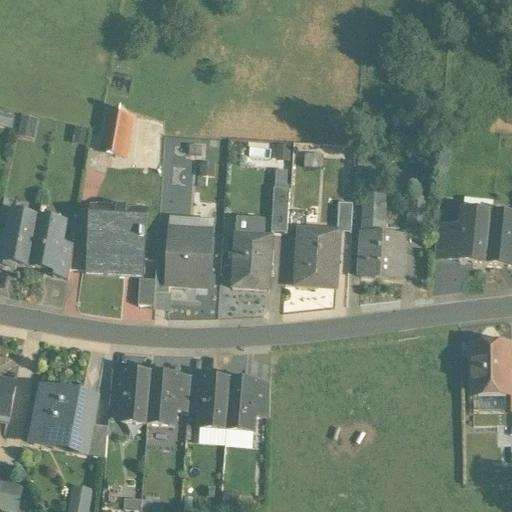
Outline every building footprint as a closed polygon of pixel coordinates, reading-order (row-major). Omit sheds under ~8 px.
[(133,119),(108,115),(100,157),(125,161),(133,119)] [(289,195),(276,194),(273,238),(287,239),(289,195)] [(382,206),(364,205),(363,225),(381,226),(382,206)] [(426,207),(411,206),(409,245),(424,246),(426,207)] [(469,207),(469,216),(492,217),(493,208),(469,207)] [(353,209),(339,209),(338,233),(351,234),(353,209)] [(491,221),(463,218),(462,235),(459,265),(458,267),(486,270),(491,221)] [(39,225),(12,221),(9,239),(4,268),(6,269),(30,273),(39,225)] [(511,223),(491,221),(486,270),(511,272),(511,223)] [(144,227),(92,224),(88,279),(140,282),(144,227)] [(39,225),(30,273),(54,278),(56,278),(61,249),(65,230),(39,225)] [(238,226),(237,241),(264,243),(265,227),(238,226)] [(462,235),(437,232),(435,263),(459,265),(462,235)] [(211,238),(171,236),(169,266),(168,292),(170,292),(207,295),(211,238)] [(9,239),(0,237),(0,271),(5,273),(6,269),(4,268),(9,239)] [(320,237),(320,248),(299,246),(297,292),(319,293),(320,290),(337,291),(340,238),(320,237)] [(264,243),(237,241),(234,294),(270,296),(273,243),(264,243)] [(403,244),(363,242),(360,283),(401,286),(403,244)] [(274,282),(293,282),(294,247),(275,247),(274,282)] [(73,251),(61,249),(56,278),(54,278),(53,282),(68,284),(73,251)] [(156,265),(155,285),(154,299),(169,300),(170,292),(168,292),(169,266),(156,265)] [(155,285),(140,285),(138,311),(153,312),(154,299),(155,285)] [(168,317),(169,300),(154,299),(153,312),(153,316),(168,317)] [(511,355),(472,355),(472,395),(478,400),(508,399),(511,399),(511,381),(511,355)] [(152,382),(125,380),(122,412),(121,428),(148,431),(152,382)] [(125,382),(112,381),(109,411),(122,412),(125,382)] [(178,384),(152,382),(148,431),(174,433),(175,417),(178,386),(178,384)] [(191,387),(178,386),(175,417),(188,418),(191,387)] [(231,388),(204,386),(204,388),(201,419),(200,435),(227,437),(231,388)] [(16,390),(0,387),(0,422),(9,424),(16,390)] [(204,388),(191,387),(188,418),(201,419),(204,388)] [(257,391),(231,388),(227,437),(253,439),(254,423),(257,393),(257,391)] [(270,394),(257,393),(254,423),(269,424),(270,394)] [(61,404),(42,400),(33,449),(72,456),(77,427),(82,403),(62,399),(61,404)] [(92,430),(77,427),(72,456),(87,459),(92,430)] [(108,433),(92,430),(87,459),(105,463),(108,433)] [(0,511),(17,511),(21,492),(0,487),(0,511)] [(89,511),(92,497),(72,494),(68,511),(89,511)]
